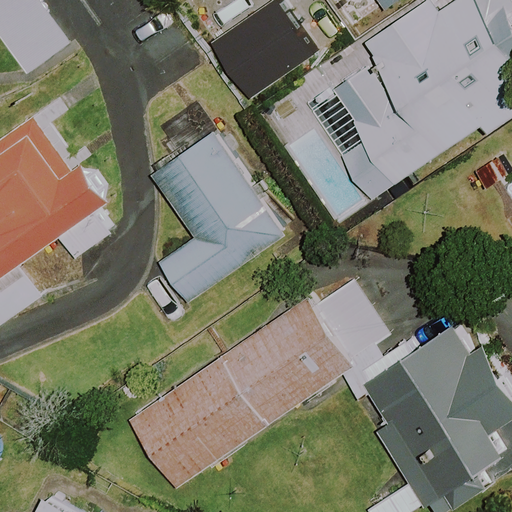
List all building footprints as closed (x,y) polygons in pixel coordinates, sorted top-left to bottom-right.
[(511,0),(455,0),(444,8),(438,0),(425,0),(364,39),(374,55),(329,84),(366,142),(342,157),(369,200),(489,123),(494,132),(511,119),(511,0)] [(396,0),(378,0),(384,8),(396,0)] [(315,57),(278,3),(217,44),(255,99),(315,57)] [(0,331),(51,297),(27,260),(64,236),(77,256),(124,225),(82,162),(72,168),(36,113),(0,136),(0,331)] [(289,232),(217,126),(156,168),(202,235),(162,262),(188,301),(289,232)] [(511,168),(500,147),(467,165),(482,191),(511,174),(511,168)] [(178,487),(363,364),(317,295),(132,418),(178,487)] [(455,326),(413,352),(367,380),(375,392),(392,421),(379,429),(410,480),(368,506),(371,511),(412,511),(436,498),(444,511),(445,511),(511,471),(511,377),(488,338),(469,349),(455,326)] [(100,511),(55,486),(40,511),(100,511)]
